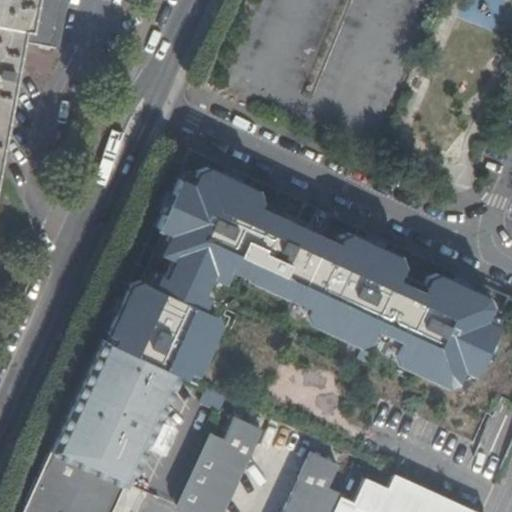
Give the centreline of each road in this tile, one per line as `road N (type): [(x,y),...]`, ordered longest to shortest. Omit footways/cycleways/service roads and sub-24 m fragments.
road 1 (residential): [(137,96),(472,248)]
road 2 (residential): [(89,0),(82,43),(47,112),(38,184),(41,213),(74,244)]
road 3 (tertiary): [(0,421),(74,244)]
road 4 (tertiary): [(74,244),(137,96)]
